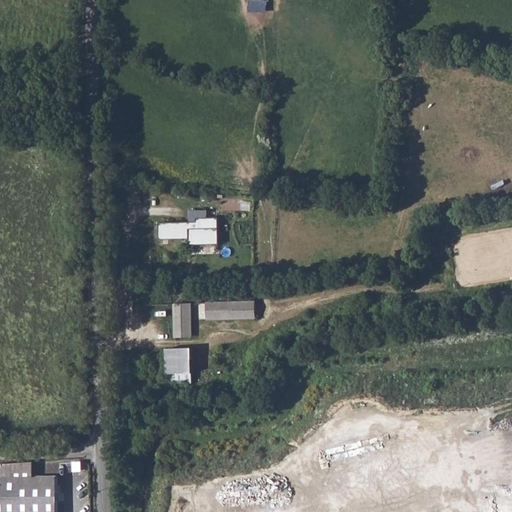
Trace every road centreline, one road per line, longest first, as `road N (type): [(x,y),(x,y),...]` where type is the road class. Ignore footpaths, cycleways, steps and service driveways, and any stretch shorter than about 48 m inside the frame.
road 1 (tertiary): [(100,450),(87,0)]
road 2 (track): [(101,421),(199,402),(261,402),(290,346),(511,307)]
